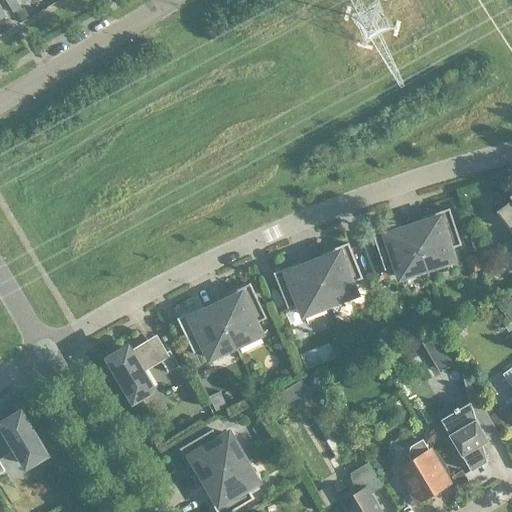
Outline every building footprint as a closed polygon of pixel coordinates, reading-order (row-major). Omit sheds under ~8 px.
[(24,12),(16,0),(9,5),(16,17),(24,12)] [(9,21),(2,9),(0,10),(0,22),(2,25),(9,21)] [(511,199),(496,211),(511,232),(511,199)] [(424,223),(413,226),(427,268),(453,260),(450,248),(461,244),(449,208),(422,217),(424,223)] [(400,277),(427,268),(413,226),(402,230),(400,225),(373,234),(385,270),(396,266),(400,277)] [(324,259),(313,263),(329,304),(356,294),(351,282),(362,278),(348,243),(321,253),(324,259)] [(475,253),(465,256),(469,269),(479,266),(475,253)] [(303,315),(329,304),(313,263),(302,267),(300,262),(273,273),(288,308),(299,304),(303,315)] [(489,263),(483,268),(487,273),(493,269),(489,263)] [(226,301),(216,306),(235,346),(260,334),(255,323),(266,318),(249,283),(224,296),(226,301)] [(209,358),(235,346),(216,306),(205,311),(203,306),(177,318),(193,353),(204,347),(209,358)] [(436,333),(422,340),(428,351),(442,343),(436,333)] [(153,389),(149,382),(143,372),(158,363),(145,342),(111,362),(134,400),(135,400),(135,399),(153,389)] [(299,352),(305,368),(320,362),(314,346),(299,352)] [(170,351),(159,357),(168,372),(179,366),(170,351)] [(297,367),(286,372),(289,380),(300,375),(297,367)] [(463,375),(468,382),(469,384),(465,386),(470,402),(440,420),(449,434),(448,435),(462,457),(471,471),(487,462),(481,439),(495,430),(497,433),(498,433),(464,374),(462,375),(463,375)] [(271,395),(278,406),(292,399),(285,387),(271,395)] [(219,391),(209,396),(215,411),(226,406),(219,391)] [(500,408),(490,415),(498,427),(508,420),(500,408)] [(45,455),(20,413),(2,424),(4,427),(0,429),(0,454),(2,458),(17,449),(26,465),(44,455),(44,456),(45,455)] [(199,470),(205,480),(243,458),(229,433),(218,439),(212,429),(180,448),(194,473),(199,470)] [(410,448),(409,456),(411,460),(397,469),(400,473),(398,478),(403,486),(408,487),(418,503),(450,484),(429,450),(428,450),(422,440),(410,448)] [(258,482),(243,458),(205,480),(211,490),(206,493),(217,511),(230,511),(253,498),(247,488),(258,482)] [(341,502),(347,511),(381,511),(371,494),(382,487),(368,463),(350,473),(355,494),(341,502)] [(468,479),(462,469),(452,475),(458,485),(468,479)] [(317,490),(326,506),(336,500),(327,485),(317,490)]
